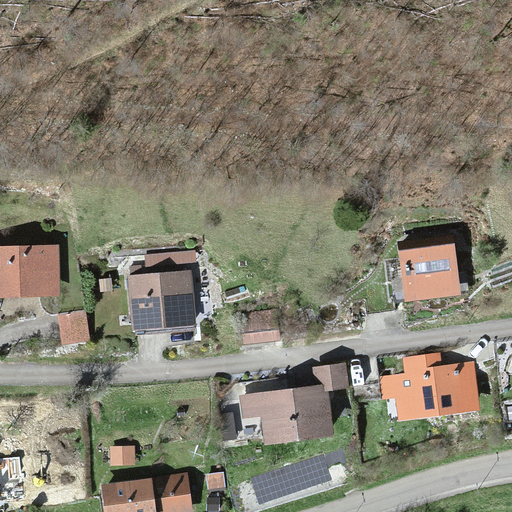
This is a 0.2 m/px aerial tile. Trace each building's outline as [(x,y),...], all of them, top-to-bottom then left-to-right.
[(55,246),(0,248),(0,295),(57,293),(55,246)] [(457,247),(401,251),(404,298),(460,294),(457,247)] [(188,276),(130,280),(133,326),(191,321),(188,276)] [(87,313),(58,317),(62,342),(91,337),(87,313)] [(271,315),(241,318),(244,347),(274,343),(271,315)] [(396,419),(478,407),(472,367),(438,372),(436,360),(400,366),(401,378),(380,381),(382,397),(393,395),(396,419)] [(351,365),(314,370),(316,388),(327,387),(353,383),(351,365)] [(316,388),(239,397),(241,419),(263,417),(266,442),(333,435),(327,387),(316,388)] [(0,502),(72,497),(69,457),(0,462),(0,502)] [(189,511),(184,476),(104,488),(108,511),(189,511)]
